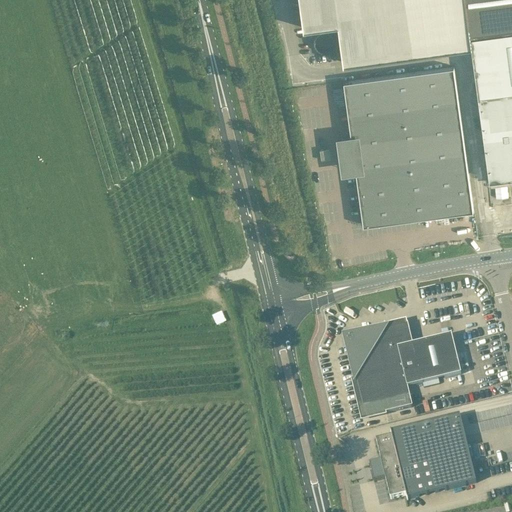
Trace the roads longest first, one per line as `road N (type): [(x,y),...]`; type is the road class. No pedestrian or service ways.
road 1 (secondary): [(215,75),(265,309)]
road 2 (unknown): [(511,397),(363,436),(356,456),(366,497),(383,511)]
road 3 (secondary): [(277,298),(230,106),(215,75)]
road 4 (secondary): [(265,309),(319,511)]
road 5 (secondary): [(323,511),(280,312)]
road 6 (unknown): [(414,306),(466,295),(478,318),(432,334),(418,324)]
road 7 (unclassified): [(352,285),(493,257)]
